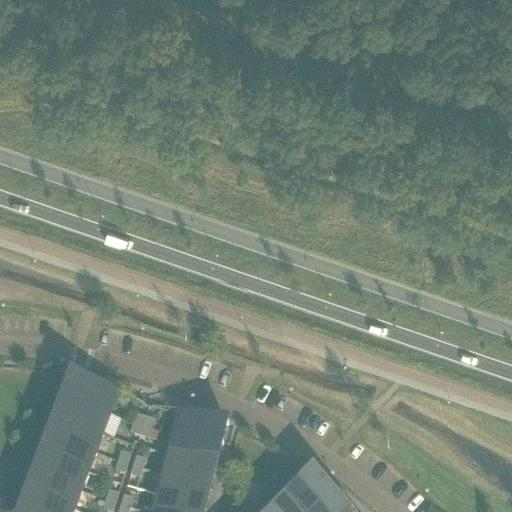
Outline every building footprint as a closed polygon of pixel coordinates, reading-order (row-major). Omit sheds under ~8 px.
[(92,388),(71,380),(67,391),(68,392),(65,399),(64,399),(64,401),(70,403),(105,416),(105,415),(113,396),(92,388)] [(105,415),(105,416),(70,403),(62,420),(61,421),(63,422),(103,436),(110,417),(105,415)] [(142,429),(145,419),(136,416),(133,426),(142,429)] [(207,424),(185,418),(180,439),(216,448),(216,449),(222,450),(223,449),(222,448),(224,441),(225,441),(228,429),(207,424)] [(152,432),(155,422),(145,419),(142,429),(152,432)] [(95,456),(103,436),(63,422),(55,439),(54,439),(54,440),(56,441),(95,456)] [(139,438),(142,429),(133,426),(130,435),(139,438)] [(149,442),(152,432),(142,429),(139,438),(149,442)] [(180,439),(175,437),(170,458),(211,468),(213,469),(213,467),(212,467),(216,449),(216,448),(180,439)] [(88,475),(95,456),(56,441),(48,458),(47,458),(47,460),(49,460),(88,475)] [(127,467),(130,457),(120,454),(117,464),(127,467)] [(211,468),(170,458),(165,477),(206,488),(208,489),(208,487),(207,487),(211,468)] [(142,472),(145,462),(136,459),(133,469),(142,472)] [(81,494),(88,475),(49,460),(41,477),(40,477),(39,479),(41,479),(42,479),(81,494)] [(124,476),(127,467),(117,464),(114,473),(124,476)] [(139,481),(142,472),(133,469),(130,478),(139,481)] [(206,488),(165,477),(160,497),(201,507),(201,508),(203,508),(203,507),(202,507),(206,488)] [(349,511),(345,508),(329,492),(313,477),(305,485),(306,486),(300,492),(299,491),(298,493),(303,497),(304,497),(319,511),(349,511)] [(71,511),(74,511),(81,494),(42,479),(41,479),(34,496),(33,496),(32,498),(34,498),(71,511)] [(115,506),(118,496),(108,493),(105,503),(115,506)] [(200,511),(201,508),(201,507),(160,497),(156,511),(200,511)] [(289,509),(288,511),(289,511),(319,511),(304,497),(303,497),(289,510),(289,509)] [(71,511),(34,498),(28,511),(71,511)] [(130,511),(133,501),(123,498),(120,508),(130,511)] [(112,511),(115,506),(105,503),(102,511),(112,511)]
